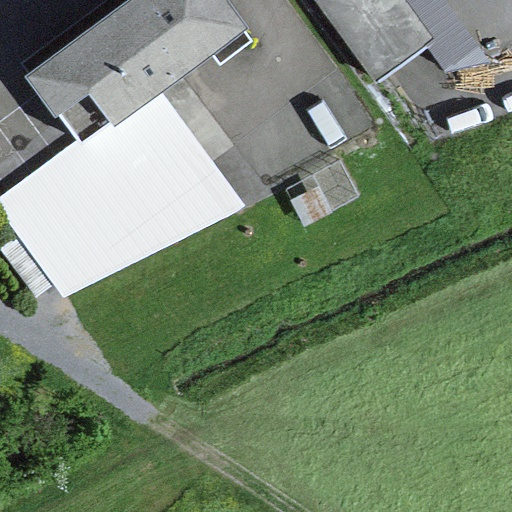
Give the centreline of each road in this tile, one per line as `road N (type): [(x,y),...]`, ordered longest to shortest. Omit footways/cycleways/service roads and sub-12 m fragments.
road 1 (track): [(291,511),(0,316)]
road 2 (unknown): [(416,0),(469,73),(472,96),(462,120),(383,173)]
